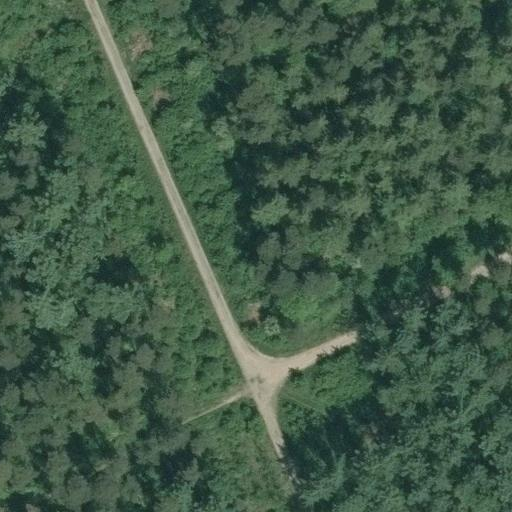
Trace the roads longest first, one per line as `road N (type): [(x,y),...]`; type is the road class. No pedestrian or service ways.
road 1 (track): [(0,509),(511,257)]
road 2 (track): [(80,0),(306,511)]
